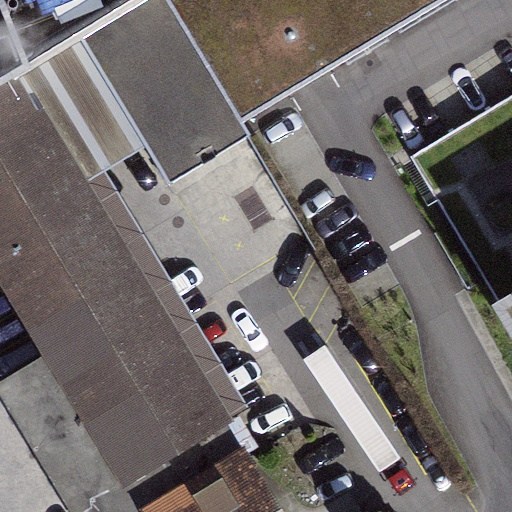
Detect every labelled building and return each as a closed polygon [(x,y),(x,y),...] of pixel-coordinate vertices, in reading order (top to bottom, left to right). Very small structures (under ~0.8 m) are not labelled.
[(0,0),(0,86),(12,79),(81,39),(146,0),(167,0),(242,124),(447,0),(0,0)] [(249,136),(242,124),(167,0),(146,0),(81,39),(145,147),(168,184),(249,136)] [(78,189),(145,147),(81,39),(12,79),(78,189)] [(72,511),(160,511),(243,461),(78,189),(12,79),(0,86),(0,263),(53,351),(101,430),(87,439),(115,484),(71,511),(72,511)] [(511,95),(410,157),(511,327),(511,95)] [(0,383),(0,391),(71,511),(115,484),(87,439),(101,430),(53,351),(0,383)] [(273,511),(243,461),(160,511),(273,511)]
